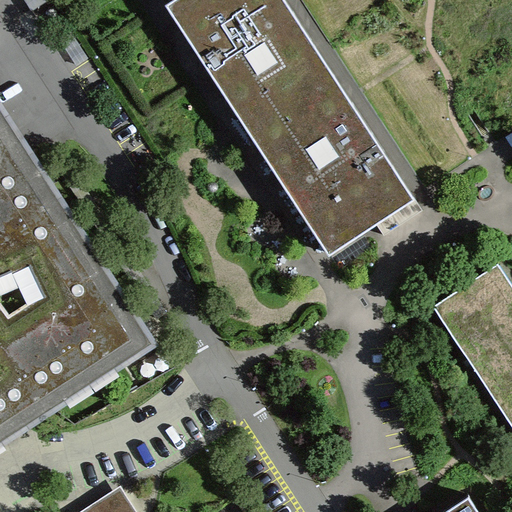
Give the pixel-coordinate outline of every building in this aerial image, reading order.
[(286,0),(168,0),(165,3),(328,252),(376,222),(384,234),(404,221),(423,209),(286,0)] [(0,423),(133,337),(0,132),(0,124),(4,122),(0,114),(0,423)] [(511,424),(511,283),(498,262),(433,304),(511,424)] [(133,511),(118,487),(79,511),(133,511)] [(477,511),(467,497),(444,511),(477,511)]
